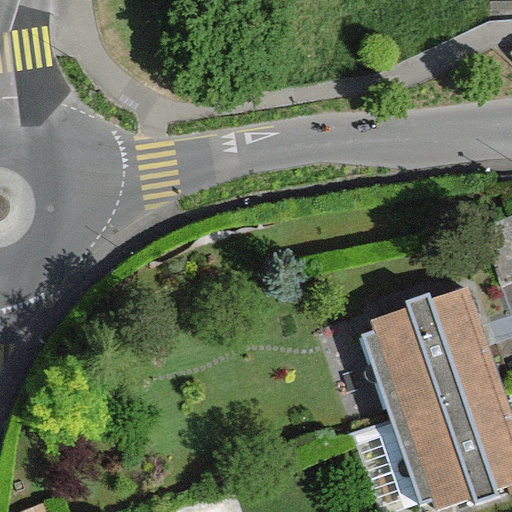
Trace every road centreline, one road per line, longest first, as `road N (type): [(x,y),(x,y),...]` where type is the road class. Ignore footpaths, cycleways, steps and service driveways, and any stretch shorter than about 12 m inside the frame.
road 1 (residential): [(79,177),(262,149),(511,126)]
road 2 (tertiary): [(0,275),(44,259),(59,241),(80,196),(79,177)]
road 3 (tertiary): [(23,0),(0,129)]
